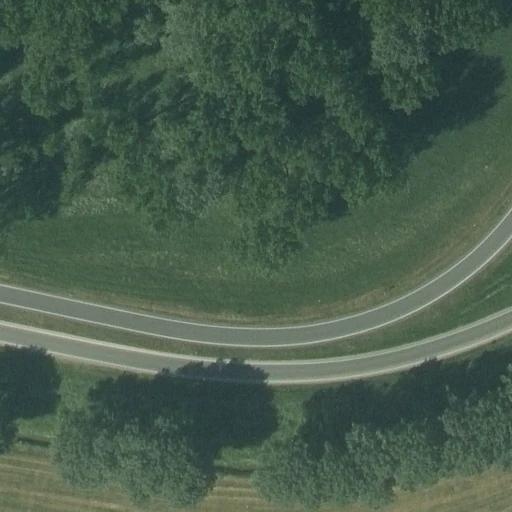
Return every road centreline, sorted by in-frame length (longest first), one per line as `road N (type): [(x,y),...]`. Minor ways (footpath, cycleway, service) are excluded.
road 1 (trunk): [(511,223),(457,277),(409,305),(305,336),(209,336),(0,295)]
road 2 (trunk): [(0,332),(143,364),(311,379),(511,329)]
